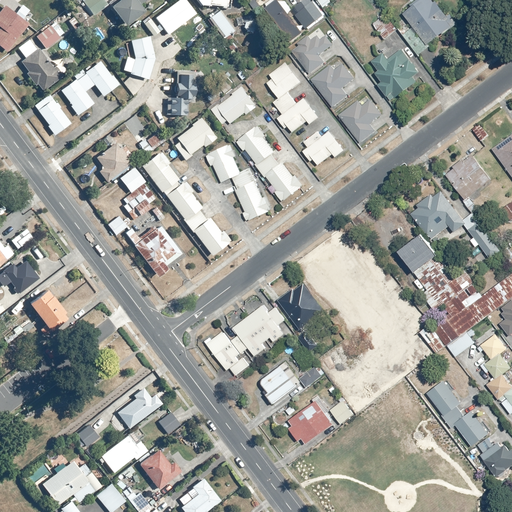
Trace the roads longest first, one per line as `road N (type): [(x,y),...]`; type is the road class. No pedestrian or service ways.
road 1 (residential): [(511,73),(161,339)]
road 2 (unclassified): [(161,339),(0,123)]
road 3 (unclassified): [(292,511),(161,339)]
